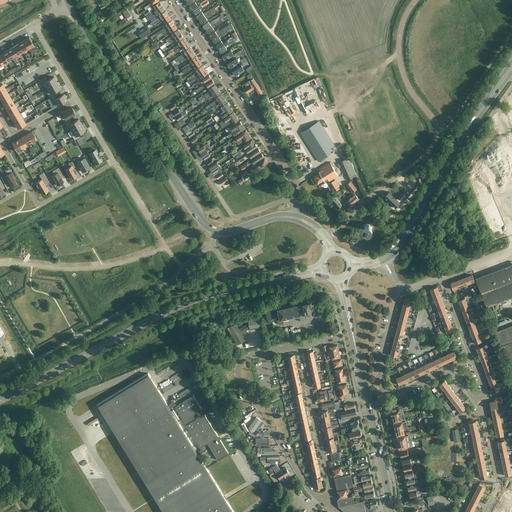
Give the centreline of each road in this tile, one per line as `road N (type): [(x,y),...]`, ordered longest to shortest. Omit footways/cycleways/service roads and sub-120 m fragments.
road 1 (primary): [(0,400),(179,305),(245,285)]
road 2 (tertiary): [(215,231),(148,142),(69,5)]
road 3 (unclassified): [(210,246),(153,292),(0,379)]
road 4 (residential): [(295,201),(288,174),(170,0)]
road 5 (primary): [(393,251),(511,67)]
road 6 (unclassified): [(334,509),(299,473),(238,374),(241,362)]
road 7 (unclassified): [(425,154),(436,126),(406,83),(398,53),(415,0)]
road 8 (residential): [(334,509),(297,346)]
road 9 (secondary): [(391,511),(356,352)]
